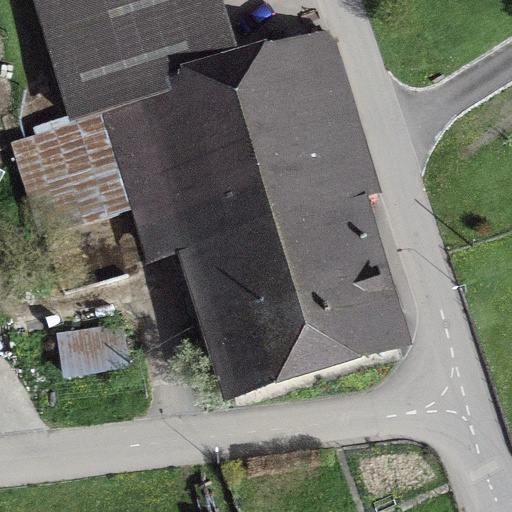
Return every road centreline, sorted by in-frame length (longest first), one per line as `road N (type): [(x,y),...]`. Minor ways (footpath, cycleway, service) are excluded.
road 1 (residential): [(470,403),(0,463)]
road 2 (residential): [(337,0),(470,403)]
